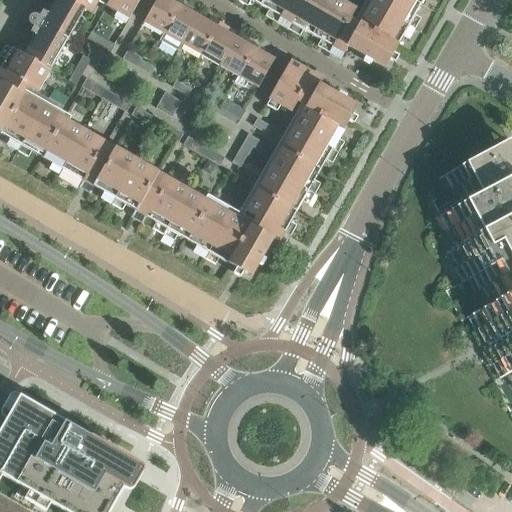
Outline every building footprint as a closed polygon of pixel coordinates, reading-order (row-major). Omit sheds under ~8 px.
[(23,55),(49,70),(84,10),(66,0),(54,0),(47,14),(41,10),(38,15),(37,15),(35,14),(32,14),(29,16),(28,17),(27,19),(27,22),(27,23),(31,27),(28,33),(34,36),(23,55)] [(66,0),(84,10),(89,13),(96,0),(108,0),(105,7),(105,8),(116,14),(127,20),(138,0),(66,0)] [(179,7),(166,0),(156,0),(143,23),(163,34),(179,7)] [(233,0),(235,1),(235,0),(247,0),(250,1),(259,6),(268,12),(274,0),(233,0)] [(290,24),(302,31),(310,36),(330,0),(274,0),(268,12),(278,18),(275,23),(286,30),(290,24)] [(354,10),(342,3),(336,0),(330,0),(310,36),(320,41),(316,47),(327,54),(339,61),(346,47),(364,58),(362,62),(369,66),(372,62),(383,69),(388,61),(392,55),(402,37),(414,16),(423,0),(371,0),(357,25),(349,20),(354,10)] [(198,17),(179,7),(163,34),(182,45),(198,17)] [(198,17),(182,45),(201,56),(219,23),(210,18),(208,23),(198,17)] [(229,28),(219,23),(201,56),(219,67),(236,39),(226,33),(229,28)] [(86,39),(87,40),(109,53),(113,45),(91,32),(86,39)] [(219,67),(237,77),(253,49),(236,39),(219,67)] [(66,122),(20,95),(26,87),(36,93),(49,70),(23,55),(10,48),(9,49),(3,59),(0,65),(0,134),(10,140),(31,153),(44,160),(66,122)] [(253,49),(237,77),(234,83),(244,89),(248,83),(258,89),(274,61),(253,49)] [(122,60),(134,67),(138,59),(139,58),(128,51),(122,60)] [(90,61),(82,56),(68,82),(76,86),(90,61)] [(154,68),(138,59),(134,67),(150,76),(154,68)] [(289,62),(267,101),(269,102),(279,108),(290,114),(296,104),(304,109),(266,175),(304,197),(313,181),(325,161),(337,140),(347,122),(351,116),(355,108),(344,101),(346,97),(339,93),(337,97),(318,86),(322,80),(289,62)] [(87,91),(91,83),(85,80),(80,88),(87,91)] [(171,88),(179,93),(184,85),(176,81),(171,88)] [(98,87),(91,83),(87,91),(93,95),(98,87)] [(184,85),(179,93),(187,97),(191,90),(184,86),(184,85)] [(104,91),(98,87),(93,95),(99,99),(104,91)] [(110,94),(104,91),(99,99),(106,102),(110,94)] [(117,98),(110,94),(106,102),(112,106),(117,98)] [(171,119),(180,103),(164,94),(155,110),(171,119)] [(123,101),(117,98),(112,106),(119,109),(123,101)] [(130,105),(123,101),(119,109),(125,113),(130,105)] [(209,110),(217,114),(221,107),(213,102),(209,110)] [(221,107),(217,114),(237,126),(241,118),(221,107)] [(130,116),(177,143),(182,135),(135,108),(130,116)] [(267,137),(268,136),(272,129),(256,120),(252,128),(267,137)] [(51,164),(72,176),(82,182),(94,189),(116,150),(84,132),(66,122),(44,160),(51,164)] [(263,145),(247,136),(247,135),(230,164),(238,168),(250,148),(258,153),(263,145)] [(218,167),(219,166),(223,159),(187,137),(182,146),(207,160),(215,165),(218,167)] [(511,199),(504,185),(511,180),(511,139),(496,148),(449,173),(465,204),(438,218),(454,248),(448,251),(465,283),(470,280),(485,308),(470,316),(479,332),(490,326),(492,331),(490,338),(493,344),(496,349),(502,350),(505,355),(494,361),(503,377),(511,372),(511,199)] [(135,212),(157,174),(135,162),(116,150),(94,189),(103,194),(125,206),(134,212),(135,212)] [(210,175),(215,165),(207,160),(202,171),(210,175)] [(235,270),(242,274),(249,278),(256,266),(260,268),(264,261),(260,259),(265,252),(271,241),(276,245),(282,234),(289,223),(301,202),(304,197),(266,175),(244,213),(254,219),(250,227),(157,174),(135,212),(146,219),(155,224),(176,236),(197,248),(218,260),(235,270)] [(0,511),(109,511),(116,501),(117,499),(121,491),(123,488),(129,478),(137,465),(137,464),(134,462),(120,454),(90,437),(89,438),(64,423),(54,417),(41,410),(28,402),(22,399),(19,397),(6,420),(4,423),(0,430),(0,511)]
